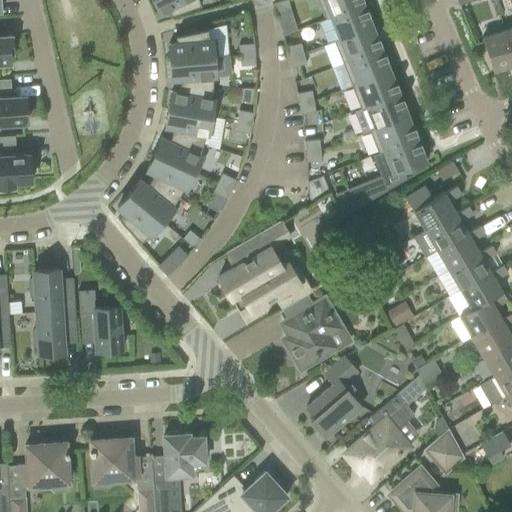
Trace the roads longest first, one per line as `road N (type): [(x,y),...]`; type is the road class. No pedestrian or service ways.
road 1 (residential): [(259,0),(269,81),(257,159),(223,231),(159,296)]
road 2 (residential): [(76,204),(109,180),(140,95),(134,38),(119,0)]
road 3 (residential): [(0,406),(190,393),(218,369)]
road 4 (residential): [(76,204),(30,0)]
road 5 (residential): [(320,511),(312,474),(218,369)]
road 6 (residential): [(159,296),(76,204)]
road 7 (residential): [(481,115),(436,0)]
